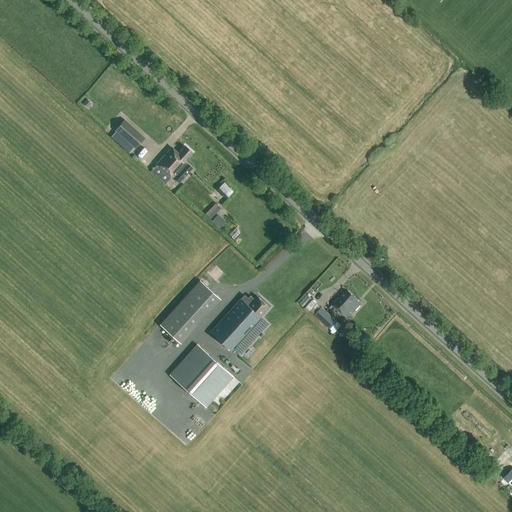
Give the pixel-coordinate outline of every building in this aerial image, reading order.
[(82,103),(87,108),(90,103),(85,99),(82,103)] [(135,149),(145,138),(124,119),(114,130),(115,131),(110,136),(129,153),(134,148),(135,149)] [(185,161),(193,153),(184,145),(178,153),(171,147),(155,165),(171,179),(186,162),(185,161)] [(226,198),(236,189),(227,179),(216,187),(226,198)] [(221,209),(216,204),(206,214),(211,219),(221,209)] [(211,220),(219,227),(225,220),(217,213),(211,220)] [(179,345),(220,301),(199,282),(159,326),(179,345)] [(338,298),(332,305),(348,319),(362,303),(347,291),(340,299),(338,298)] [(233,355),(281,398),(302,374),(252,329),(261,318),(260,317),(268,307),(256,296),(248,305),(240,299),(210,333),(234,354),(233,355)] [(304,309),(308,313),(310,311),(314,315),(329,329),(337,321),(321,307),(320,307),(312,300),(304,309)] [(347,345),(355,352),(363,344),(354,336),(347,345)] [(234,377),(196,344),(169,375),(206,408),(234,377)] [(277,455),(301,431),(300,430),(303,426),(295,418),(287,427),(295,434),(286,444),(279,437),(269,447),(277,455)]
